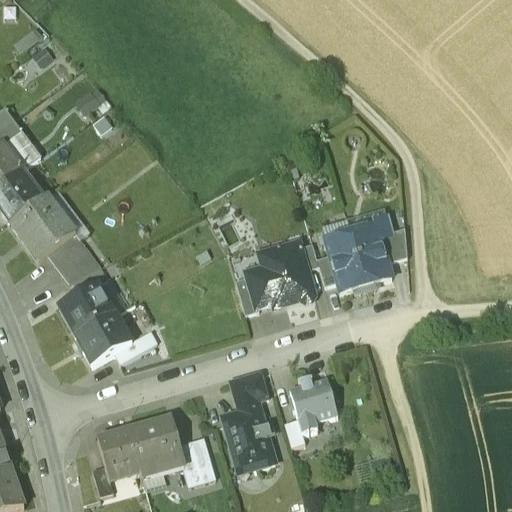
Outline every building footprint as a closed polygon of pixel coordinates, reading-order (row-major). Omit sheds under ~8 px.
[(35,32),(16,47),(23,57),(43,42),(35,32)] [(41,68),(55,63),(49,49),(36,54),(41,68)] [(88,122),(112,112),(104,92),(80,101),(88,122)] [(0,134),(5,131),(13,124),(5,114),(0,117),(0,134)] [(13,124),(5,131),(15,144),(2,154),(21,178),(42,162),(13,124)] [(0,134),(0,151),(1,151),(2,154),(15,144),(5,131),(0,134)] [(0,194),(21,178),(2,154),(1,151),(0,151),(0,194)] [(0,194),(0,216),(10,230),(42,206),(21,178),(0,194)] [(89,238),(57,195),(46,203),(79,245),(89,238)] [(46,203),(42,206),(10,230),(31,258),(38,253),(67,231),(46,203)] [(375,233),(350,240),(366,292),(391,285),(387,270),(380,245),(392,242),(391,239),(387,224),(373,228),(375,233)] [(100,275),(67,231),(38,253),(68,292),(71,291),(100,275)] [(380,245),(387,270),(407,265),(404,235),(391,239),(392,242),(380,245)] [(339,299),(366,292),(350,240),(324,247),(329,262),(337,290),(339,299)] [(300,253),(299,249),(258,260),(262,274),(245,279),(247,285),(255,315),(257,315),(283,307),(284,311),(300,306),(304,309),(311,307),(314,302),(307,276),(300,253)] [(312,251),(300,253),(307,276),(318,273),(316,266),(312,251)] [(329,262),(316,266),(318,273),(324,293),(337,290),(329,262)] [(108,288),(100,275),(71,291),(77,302),(96,292),(97,294),(108,288)] [(255,315),(247,285),(235,288),(245,323),(258,319),(257,315),(255,315)] [(58,313),(75,343),(112,322),(97,294),(96,292),(77,302),(58,313)] [(115,321),(112,322),(75,343),(92,373),(114,360),(126,353),(125,352),(130,349),(115,321)] [(150,338),(136,345),(143,358),(157,350),(150,338)] [(126,353),(114,360),(119,371),(143,358),(136,345),(130,349),(125,352),(126,353)] [(231,389),(238,412),(257,407),(268,404),(261,381),(231,389)] [(337,423),(327,386),(313,390),(311,385),(297,389),(299,394),(289,397),(297,426),(302,441),(317,437),(315,430),(337,423)] [(274,469),(257,407),(238,412),(240,419),(223,424),(238,479),(274,469)] [(170,426),(128,438),(139,476),(141,483),(182,472),(182,471),(178,454),(170,426)] [(302,441),(297,426),(284,430),(291,454),(305,450),(302,441)] [(109,484),(139,476),(128,438),(97,446),(104,474),(107,485),(109,484)] [(216,485),(205,447),(192,450),(203,489),(216,485)] [(0,484),(12,480),(1,450),(0,450),(0,484)] [(182,471),(182,472),(188,494),(203,489),(192,450),(178,454),(182,471)] [(362,487),(396,478),(391,459),(357,469),(362,487)] [(107,485),(104,474),(92,477),(100,504),(114,500),(109,484),(107,485)] [(0,511),(22,511),(12,480),(0,484),(0,511)]
